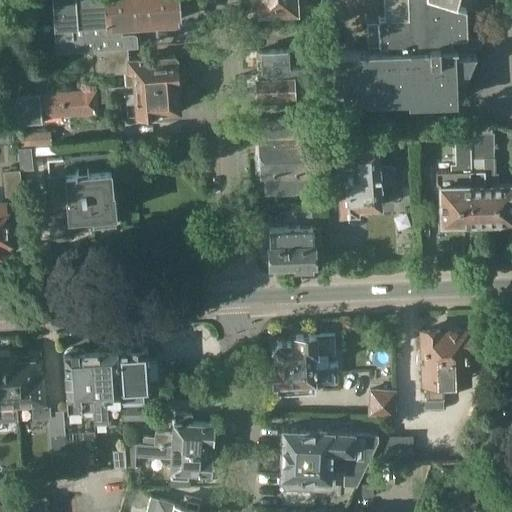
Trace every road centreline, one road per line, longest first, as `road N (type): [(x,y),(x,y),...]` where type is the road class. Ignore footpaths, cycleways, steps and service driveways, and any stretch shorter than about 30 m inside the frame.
road 1 (residential): [(217,0),(237,298)]
road 2 (secondary): [(511,285),(237,298)]
road 3 (secondary): [(237,298),(0,314)]
road 4 (residential): [(229,511),(240,413),(237,298)]
